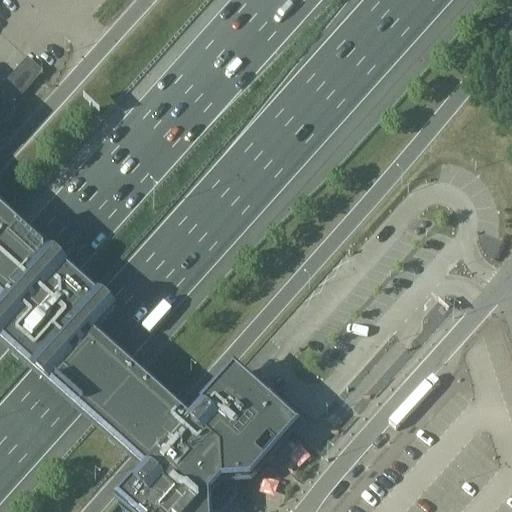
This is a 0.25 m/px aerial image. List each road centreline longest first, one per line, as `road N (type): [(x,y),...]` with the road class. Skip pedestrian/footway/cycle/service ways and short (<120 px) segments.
road 1 (motorway): [(0,455),(410,0)]
road 2 (motorway): [(277,0),(0,309)]
